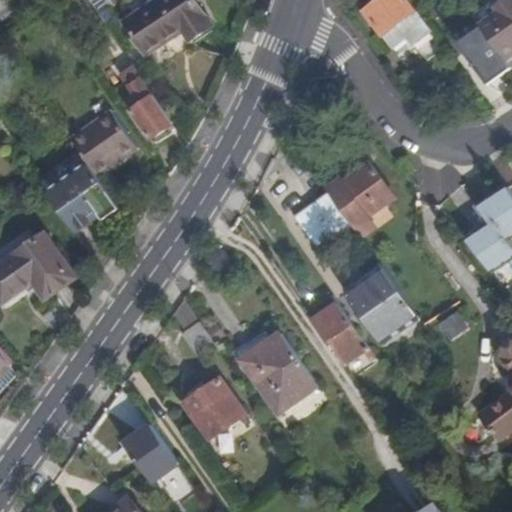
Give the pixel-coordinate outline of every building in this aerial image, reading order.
[(214,25),(195,0),(158,0),(139,13),(161,44),(184,29),(192,40),(214,25)] [(197,0),(195,0),(214,25),(197,0)] [(434,30),(411,0),(380,0),(381,0),(367,9),(399,54),(409,46),(412,51),(417,47),(415,44),(434,30)] [(161,44),(139,13),(128,20),(149,53),(161,44)] [(119,72),(131,86),(145,73),(132,60),(119,72)] [(479,90),(495,111),(507,101),(485,71),(478,76),(485,86),(479,90)] [(141,101),(157,91),(148,77),(132,86),(141,101)] [(153,137),(176,121),(158,94),(135,109),(153,137)] [(116,112),(76,141),(102,179),(124,163),(143,150),(116,112)] [(407,160),(400,165),(409,177),(416,172),(407,160)] [(128,168),(124,163),(102,179),(105,183),(128,168)] [(370,163),(364,167),(388,201),(394,196),(370,163)] [(388,201),(364,167),(344,182),(352,193),(368,215),(388,201)] [(511,260),(511,185),(483,204),(495,224),(471,239),(493,273),(511,260)] [(320,248),(355,224),(339,203),(330,189),(296,213),(320,248)] [(47,231),(0,263),(0,292),(30,272),(46,295),(77,274),(47,231)] [(418,313),(384,266),(356,287),(350,278),(343,284),(382,339),(418,313)] [(334,294),(308,313),(344,365),(364,351),(371,361),(377,356),(334,294)] [(203,356),(220,344),(202,319),(186,331),(203,356)] [(240,351),(246,360),(274,341),(267,332),(240,351)] [(281,411),(320,384),(284,333),(274,341),(246,360),(281,411)] [(511,350),(503,358),(511,369),(511,350)] [(0,374),(11,364),(0,351),(0,374)] [(11,364),(0,374),(0,391),(20,373),(11,364)] [(186,402),(211,438),(247,412),(223,377),(186,402)] [(511,393),(501,402),(511,416),(511,393)] [(511,416),(501,402),(489,412),(506,436),(511,431),(511,416)] [(506,436),(489,412),(483,416),(500,440),(506,436)] [(128,443),(142,465),(167,442),(154,423),(128,443)] [(167,442),(142,465),(154,479),(180,461),(167,442)] [(130,499),(139,511),(144,511),(131,497),(130,499)] [(126,502),(114,511),(139,511),(130,499),(126,502)] [(447,511),(440,502),(425,511),(447,511)]
